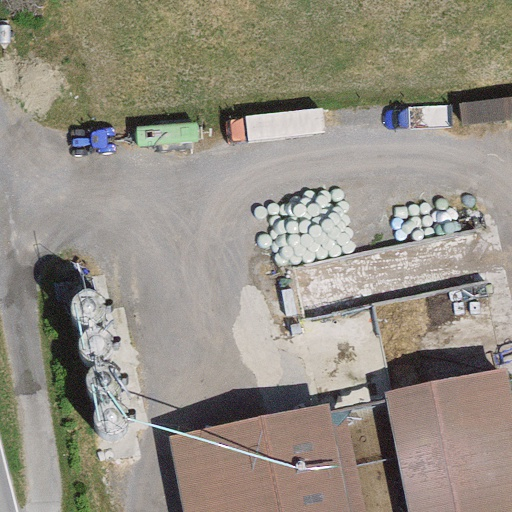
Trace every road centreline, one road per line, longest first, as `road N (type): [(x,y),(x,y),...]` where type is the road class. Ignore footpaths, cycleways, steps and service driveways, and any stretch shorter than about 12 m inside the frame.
road 1 (unknown): [(511,201),(480,174),(398,163),(256,173),(5,237)]
road 2 (unclassified): [(0,208),(37,407),(44,511)]
